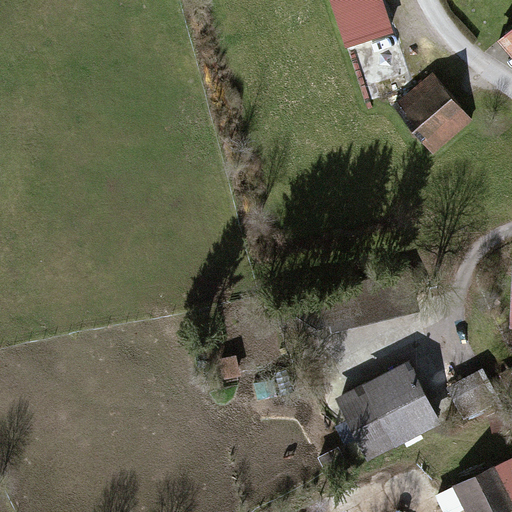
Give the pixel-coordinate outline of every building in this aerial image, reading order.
[(335,0),(365,98),(419,82),(394,0),(335,0)] [(436,72),(395,105),(436,156),(477,123),(436,72)] [(511,117),(497,129),(511,148),(511,117)] [(511,153),(488,126),(442,165),(490,219),(511,199),(511,153)] [(406,269),(277,299),(288,347),(315,340),(310,319),(356,308),(359,319),(415,306),(406,269)] [(411,355),(341,391),(371,451),(442,415),(411,355)] [(480,371),(450,387),(467,418),(497,402),(480,371)] [(511,451),(454,481),(469,511),(507,511),(511,510),(511,451)]
